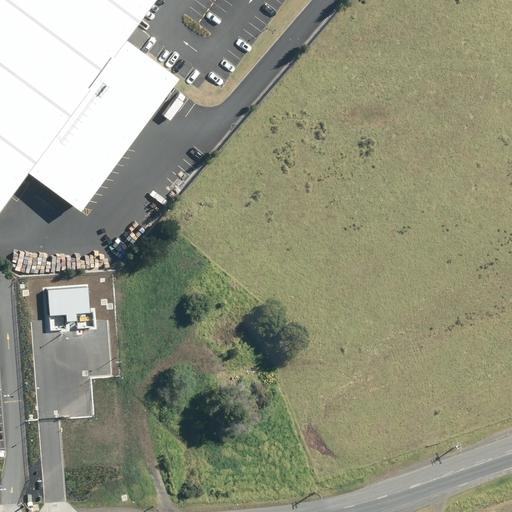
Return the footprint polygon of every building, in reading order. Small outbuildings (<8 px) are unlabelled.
[(0,0),(0,204),(24,173),(77,210),(179,71),(128,33),(152,0),(0,0)] [(88,287),(48,290),(50,316),(66,315),(66,322),(78,321),(78,314),(90,313),(88,287)] [(263,318),(238,296),(204,335),(229,357),(263,318)] [(207,353),(200,363),(218,377),(226,368),(207,353)] [(262,367),(255,357),(236,371),(243,381),(262,367)]
